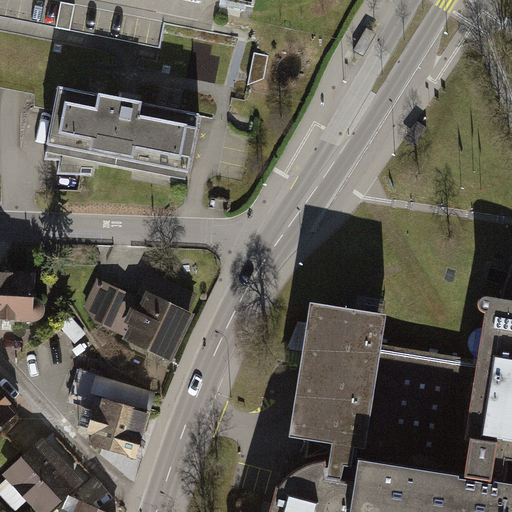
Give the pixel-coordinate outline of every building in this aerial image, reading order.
[(0,0),(0,14),(59,24),(62,0),(0,0)] [(195,0),(256,11),(258,0),(195,0)] [(59,33),(72,35),(77,8),(64,6),(59,33)] [(199,113),(54,87),(42,153),(187,179),(199,113)] [(32,271),(0,270),(0,323),(30,324),(32,271)] [(511,511),(511,285),(484,282),(470,369),(378,354),(385,320),(308,308),(286,444),(332,449),(327,475),(315,473),(314,456),(291,464),(277,472),(264,488),(258,511),(511,511)] [(134,301),(95,283),(81,311),(88,330),(116,340),(134,301)] [(167,372),(191,324),(142,300),(118,349),(167,372)] [(132,454),(148,393),(89,374),(76,429),(82,437),(132,454)] [(0,406),(0,434),(14,422),(0,406)] [(0,481),(29,511),(53,511),(81,487),(40,444),(0,481)] [(105,511),(81,501),(76,511),(105,511)]
